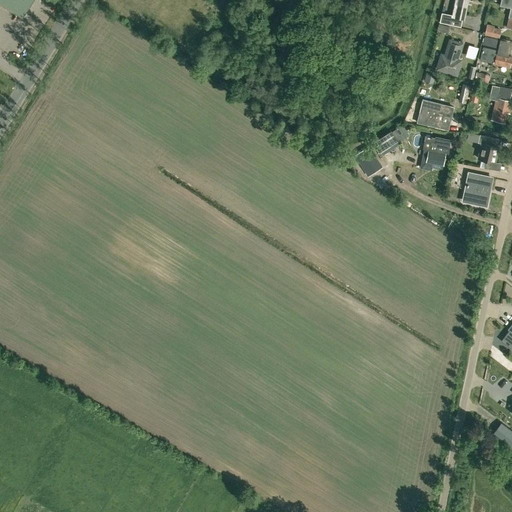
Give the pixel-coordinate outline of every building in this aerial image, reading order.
[(0,0),(0,1),(22,16),(31,0),(0,0)] [(442,11),(439,22),(454,25),(461,26),(462,19),(465,20),(468,3),(468,0),(455,0),(453,13),(442,11)] [(511,0),(501,0),(501,5),(511,7),(506,27),(511,28),(511,0)] [(501,29),(494,27),(493,29),(486,27),(484,34),(499,38),(501,29)] [(498,48),(500,40),(485,36),(483,44),(498,48)] [(441,54),(437,68),(456,74),(460,60),(457,59),(461,44),(459,43),(458,41),(454,40),(452,41),(450,40),(445,55),(441,54)] [(511,59),(511,56),(497,53),(498,50),(483,46),(480,60),(493,63),(493,64),(510,68),(511,59)] [(427,70),(425,74),(427,75),(426,82),(432,84),(436,72),(427,70)] [(486,74),(476,72),(474,79),(484,81),(486,74)] [(510,100),(511,91),(511,88),(492,85),(489,99),(495,100),(490,120),(505,123),(508,112),(509,112),(510,109),(508,108),(510,100)] [(448,130),(455,106),(423,98),(416,123),(448,130)] [(466,115),(464,123),(476,125),(477,117),(466,115)] [(380,152),(398,141),(391,131),(374,142),(380,152)] [(431,167),(442,169),(446,153),(449,154),(450,146),(433,142),(434,137),(425,135),(422,148),(429,150),(426,163),(432,164),(431,167)] [(481,143),(477,158),(491,162),(496,163),(500,146),(498,146),(499,139),(479,135),(477,142),(481,143)] [(469,172),(464,199),(485,203),(490,177),(469,172)] [(493,433),(492,433),(495,435),(511,448),(511,430),(511,431),(511,432),(509,436),(497,427),(493,433)]
